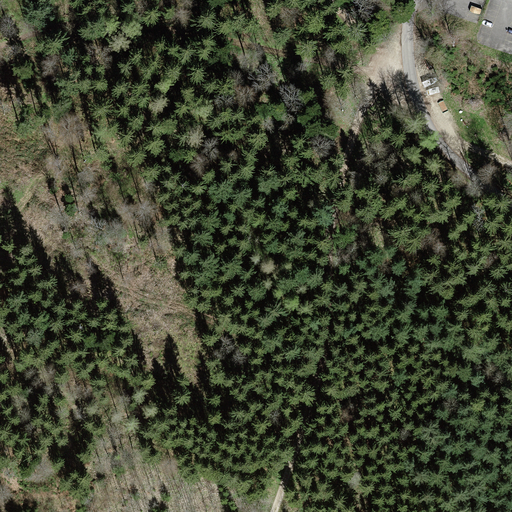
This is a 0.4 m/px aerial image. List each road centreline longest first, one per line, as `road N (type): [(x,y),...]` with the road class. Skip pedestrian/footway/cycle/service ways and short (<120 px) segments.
road 1 (track): [(273,511),(316,372),(343,179),(379,84),(408,71)]
road 2 (unclassified): [(407,0),(408,71),(434,128),(511,202)]
